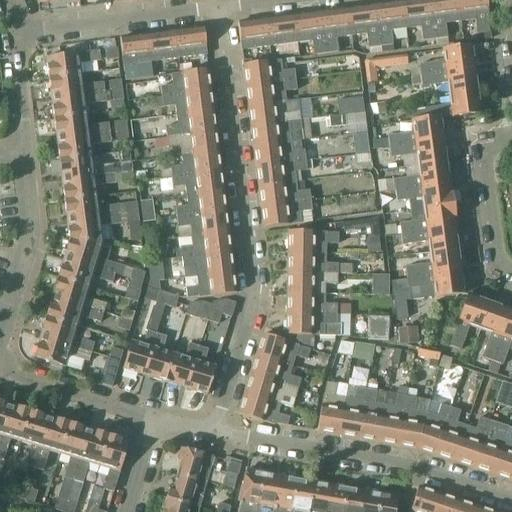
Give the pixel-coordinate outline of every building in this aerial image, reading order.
[(429,0),(422,0),(403,3),(406,30),(421,28),(423,41),(435,40),(429,0)] [(457,0),(429,0),(435,40),(447,38),(446,25),(460,23),(457,0)] [(485,0),(457,0),(460,23),(475,21),(475,23),(477,34),(489,33),(488,24),(489,24),(485,0)] [(403,3),(375,6),(380,47),(394,45),(392,32),(406,30),(403,3)] [(375,6),(348,10),(352,37),(367,35),(369,48),(380,47),(375,6)] [(348,10),(321,13),(326,54),(338,52),(336,39),(352,37),(348,10)] [(321,13),(294,17),(297,44),(313,42),(314,56),(326,54),(321,13)] [(294,17),(266,20),(270,47),(297,44),(294,17)] [(266,20),(237,24),(241,51),(270,47),(266,20)] [(203,28),(175,32),(178,59),(206,56),(203,28)] [(175,32),(148,36),(151,63),(178,59),(175,32)] [(477,35),(477,41),(491,39),(490,33),(489,33),(477,35)] [(148,36),(120,39),(124,66),(151,63),(148,36)] [(446,62),(420,65),(422,77),(475,70),(472,47),(444,50),(446,62)] [(107,61),(119,59),(117,49),(105,51),(107,61)] [(99,52),(46,59),(49,78),(81,74),(80,65),(92,63),(101,62),(99,52)] [(408,66),(406,55),(365,60),(364,63),(366,85),(377,83),(376,72),(378,70),(408,66)] [(281,62),(243,66),(245,85),(296,80),(294,71),(283,72),(281,62)] [(475,70),(422,77),(423,85),(423,87),(449,83),(450,95),(478,91),(475,70)] [(173,87),(160,88),(162,97),(211,91),(208,71),(172,76),(173,87)] [(81,74),(49,78),(51,99),(105,92),(103,83),(94,84),(83,86),(81,74)] [(422,77),(411,78),(412,87),(423,85),(422,77)] [(296,80),(245,85),(248,107),(286,102),(285,92),(297,91),(296,80)] [(109,82),(111,92),(122,90),(121,81),(109,82)] [(124,100),(122,90),(111,92),(112,101),(124,100)] [(211,91),(162,97),(163,108),(176,107),(177,116),(213,111),(211,91)] [(451,105),(426,108),(427,120),(441,118),(441,119),(481,114),(478,91),(450,95),(451,105)] [(105,92),(51,99),(54,119),(86,116),(84,105),(106,102),(105,92)] [(351,115),(364,113),(362,99),(349,101),(351,115)] [(286,102),(248,107),(251,126),(300,120),(298,100),(286,102)] [(384,104),(370,106),(373,115),(386,113),(384,104)] [(165,127),(166,137),(216,131),(213,111),(177,116),(178,126),(165,127)] [(364,113),(351,115),(329,118),(330,128),(346,126),(345,123),(365,121),(364,113)] [(86,116),(54,119),(57,140),(110,133),(109,124),(87,127),(86,116)] [(387,137),(388,139),(389,148),(390,148),(444,141),(441,119),(441,118),(427,120),(413,122),(415,134),(387,137)] [(300,120),(251,126),(253,147),(291,142),(303,140),(302,130),(300,120)] [(114,123),(115,133),(128,131),(126,122),(114,123)] [(129,141),(128,131),(115,133),(117,142),(129,141)] [(216,131),(166,137),(167,138),(168,148),(180,146),(182,156),(218,152),(216,131)] [(110,133),(57,140),(59,161),(91,157),(90,146),(111,143),(110,133)] [(374,141),(373,141),(374,150),(375,150),(389,148),(388,139),(374,141)] [(444,141),(390,148),(392,159),(418,155),(420,166),(447,163),(444,141)] [(291,142),(253,147),(256,166),(306,160),(304,150),(293,152),(291,142)] [(130,152),(118,154),(119,164),(131,162),(130,152)] [(183,165),(170,167),(172,178),(221,172),(218,152),(182,156),(183,165)] [(91,157),(59,161),(62,181),(115,174),(121,174),(119,164),(114,165),(92,167),(91,157)] [(306,160),(256,166),(258,187),(297,182),(295,173),(307,171),(306,160)] [(119,164),(121,174),(133,172),(131,162),(119,164)] [(421,177),(395,181),(395,182),(396,191),(450,184),(447,163),(420,166),(421,177)] [(134,182),(133,172),(121,174),(122,183),(134,182)] [(146,180),(144,172),(133,174),(134,182),(146,180)] [(221,172),(172,178),(173,187),(186,186),(187,196),(223,192),(221,172)] [(115,174),(62,181),(65,202),(96,198),(95,187),(117,184),(115,174)] [(297,182),(258,187),(261,206),(311,200),(309,191),(298,192),(297,182)] [(450,184),(396,191),(397,202),(408,201),(409,212),(453,207),(450,184)] [(188,206),(175,208),(177,218),(226,212),(223,192),(187,196),(188,206)] [(96,198),(65,202),(67,222),(119,215),(118,206),(98,208),(96,198)] [(311,200),(261,206),(264,228),(302,224),(312,223),(311,211),(312,211),(311,200)] [(136,203),(125,205),(127,214),(138,213),(136,203)] [(411,223),(400,224),(402,235),(455,228),(453,207),(409,212),(411,223)] [(226,212),(177,218),(178,227),(191,226),(192,236),(228,232),(226,212)] [(138,213),(127,214),(128,224),(130,242),(141,240),(139,223),(138,213)] [(119,215),(67,222),(70,241),(102,243),(100,228),(120,225),(119,215)] [(369,230),(370,238),(380,237),(378,219),(334,225),(335,229),(343,228),(344,233),(369,230)] [(455,228),(402,235),(403,246),(429,243),(431,253),(458,250),(455,228)] [(193,246),(181,248),(182,258),(231,252),(228,232),(192,236),(193,246)] [(289,232),(289,253),(327,253),(327,244),(339,244),(339,233),(326,233),(326,232),(289,232)] [(379,237),(370,238),(367,239),(368,254),(380,253),(379,237)] [(70,241),(64,259),(116,274),(122,276),(125,267),(119,266),(98,259),(102,243),(70,241)] [(432,265),(406,268),(407,279),(461,272),(458,250),(431,253),(432,265)] [(231,252),(182,258),(184,278),(197,277),(234,272),(231,252)] [(289,253),(288,273),(338,274),(338,264),(326,264),(327,253),(289,253)] [(64,259),(58,279),(89,288),(92,278),(113,284),(116,274),(64,259)] [(133,270),(131,279),(143,283),(145,274),(133,270)] [(197,277),(184,278),(187,298),(200,297),(200,298),(236,293),(234,272),(197,277)] [(407,279),(406,279),(409,301),(437,297),(437,298),(464,294),(461,272),(407,279)] [(288,273),(288,293),(326,294),(326,285),(338,285),(338,274),(288,273)] [(58,279),(52,298),(104,314),(107,305),(86,299),(89,288),(58,279)] [(136,303),(139,293),(143,283),(131,279),(128,289),(127,289),(124,299),(136,303)] [(406,279),(391,282),(392,294),(394,303),(409,301),(406,279)] [(157,282),(149,282),(147,289),(159,292),(157,282)] [(389,286),(372,285),(372,295),(388,295),(389,286)] [(156,303),(166,306),(170,295),(160,292),(156,303)] [(288,293),(288,313),(337,314),(338,304),(326,304),(326,294),(288,293)] [(176,309),(177,306),(179,297),(170,295),(166,306),(176,309)] [(454,337),(450,347),(461,351),(463,345),(470,326),(480,330),(490,303),(469,296),(454,337)] [(52,298),(47,318),(78,327),(81,317),(101,323),(104,314),(52,298)] [(225,301),(214,303),(213,306),(212,306),(207,322),(218,325),(221,315),(231,318),(236,303),(226,300),(225,301)] [(207,322),(212,306),(203,303),(189,304),(186,315),(207,322)] [(490,303),(480,330),(491,333),(489,337),(482,358),(492,362),(501,337),(503,331),(511,311),(490,303)] [(131,343),(122,370),(144,377),(156,337),(157,335),(166,306),(156,304),(155,308),(152,307),(145,332),(148,332),(143,346),(131,342),(131,343)] [(124,310),(121,320),(132,323),(136,313),(124,310)] [(501,337),(492,362),(501,365),(503,366),(511,341),(511,340),(511,311),(503,331),(501,337)] [(288,313),(288,336),(305,336),(325,336),(340,336),(340,325),(337,325),(337,314),(288,313)] [(389,317),(367,317),(366,340),(388,341),(389,317)] [(40,338),(91,354),(94,344),(75,338),(75,337),(78,327),(47,318),(41,337),(40,338)] [(129,333),(132,323),(121,320),(118,329),(129,333)] [(397,329),(399,346),(418,344),(417,327),(397,329)] [(156,337),(144,377),(165,383),(174,355),(162,352),(166,338),(164,337),(157,335),(156,337)] [(262,337),(256,355),(292,366),(294,357),(307,361),(310,350),(286,343),(264,337),(262,336),(262,337)] [(40,338),(34,358),(65,368),(68,357),(88,363),(91,354),(40,338)] [(350,361),(351,361),(354,345),(340,342),(337,351),(346,352),(344,360),(350,361)] [(174,355),(165,383),(186,389),(199,348),(188,344),(184,358),(174,355)] [(199,348),(186,389),(207,396),(215,367),(203,364),(208,350),(199,348)] [(108,359),(120,363),(123,353),(111,349),(108,359)] [(440,353),(419,349),(417,357),(429,360),(428,368),(436,369),(440,353)] [(256,355),(250,374),(298,389),(301,379),(289,375),(292,366),(256,355)] [(108,359),(107,358),(99,384),(112,388),(120,363),(108,359)] [(492,362),(489,373),(497,376),(501,365),(492,362)] [(250,374),(244,395),(280,406),(283,395),(295,399),(298,389),(250,374)] [(321,407),(317,432),(337,435),(344,399),(347,387),(326,383),(324,395),(323,395),(321,407)] [(344,399),(337,435),(358,439),(367,392),(367,391),(356,389),(347,387),(344,399)] [(409,390),(398,388),(397,396),(408,398),(409,390)] [(367,392),(358,439),(378,443),(385,407),(387,395),(387,394),(367,391),(367,392)] [(385,407),(378,443),(398,446),(408,399),(408,398),(397,396),(387,394),(387,395),(385,407)] [(244,395),(238,415),(263,423),(264,422),(275,425),(275,424),(287,427),(290,418),(278,414),(280,406),(244,395)] [(408,399),(398,446),(417,450),(425,413),(426,413),(429,402),(408,398),(408,399)] [(0,401),(0,439),(11,405),(0,401)] [(426,413),(417,450),(435,455),(450,410),(451,409),(441,406),(429,402),(426,413)] [(11,405),(0,439),(0,457),(4,459),(10,439),(20,442),(30,411),(11,405)] [(450,410),(435,455),(454,462),(465,427),(456,424),(460,413),(460,412),(451,409),(450,410)] [(30,411),(20,442),(31,446),(25,466),(34,468),(50,417),(30,411)] [(315,416),(307,414),(304,429),(312,431),(315,416)] [(50,417),(34,468),(43,471),(49,451),(60,455),(69,424),(50,417)] [(465,427),(454,462),(474,469),(490,422),(479,419),(475,430),(465,427)] [(490,422),(474,469),(493,475),(505,440),(508,428),(490,422)] [(70,458),(54,510),(60,511),(63,511),(89,430),(69,424),(60,455),(70,458)] [(505,440),(493,475),(511,481),(511,429),(508,428),(505,440)] [(89,430),(63,511),(73,511),(89,463),(99,466),(109,436),(89,430)] [(109,436),(99,466),(110,470),(103,490),(113,493),(129,442),(109,436)] [(181,461),(177,475),(207,483),(214,458),(181,449),(178,460),(181,461)] [(233,489),(238,475),(241,466),(229,462),(222,487),(233,489)] [(246,471),(238,511),(256,511),(264,472),(255,470),(253,472),(246,471)] [(264,472),(256,511),(273,511),(280,477),(274,476),(273,473),(264,472)] [(169,488),(166,500),(199,509),(207,483),(177,475),(173,490),(169,488)] [(280,477),(273,511),(291,511),(297,478),(288,476),(286,478),(280,477)] [(297,478),(291,511),(308,511),(314,483),(307,482),(306,479),(297,478)] [(314,483),(308,511),(325,511),(331,486),(325,485),(324,482),(316,481),(314,483)] [(342,511),(347,486),(338,485),(336,487),(331,486),(325,511),(342,511)] [(347,486),(342,511),(359,511),(364,491),(357,490),(356,488),(347,486)] [(14,498),(24,501),(28,490),(18,487),(14,498)] [(432,511),(439,495),(418,488),(410,511),(432,511)] [(28,490),(24,501),(33,504),(37,492),(28,490)] [(364,491),(359,511),(377,511),(381,492),(372,491),(370,493),(364,491)] [(381,492),(377,511),(395,511),(398,497),(391,496),(390,494),(381,492)] [(432,511),(455,511),(459,502),(439,495),(432,511)] [(167,510),(166,511),(198,511),(199,509),(166,500),(163,509),(167,510)] [(89,501),(85,511),(101,511),(98,511),(100,504),(89,501)] [(459,502),(455,511),(476,511),(478,508),(459,502)]
